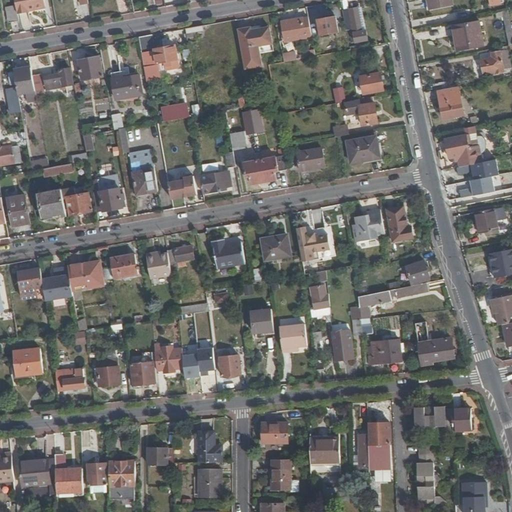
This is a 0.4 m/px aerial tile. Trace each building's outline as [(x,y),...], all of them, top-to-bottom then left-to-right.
[(16,0),(19,13),(30,11),(30,10),(40,8),(40,9),(47,7),(45,0),(16,0)] [(452,0),(428,0),(431,11),(454,6),(452,0)] [(498,0),(488,0),(490,8),(500,6),(498,0)] [(361,7),(357,8),(361,31),(365,30),(361,7)] [(357,8),(342,11),(348,44),(367,41),(365,30),(361,31),(357,8)] [(22,28),(19,14),(9,16),(11,30),(22,28)] [(338,32),(335,16),(317,19),(320,36),(338,32)] [(312,37),(308,17),(282,22),(286,42),(312,37)] [(478,22),(452,27),(454,40),(457,40),(459,51),(482,47),(478,22)] [(239,30),(247,69),(263,66),(261,54),(259,46),(273,44),(271,30),(252,33),(251,27),(239,30)] [(153,35),(140,37),(145,67),(157,65),(157,63),(165,61),(167,69),(179,67),(178,58),(179,58),(176,45),(156,49),(153,35)] [(273,44),(259,46),(261,54),(275,51),(273,44)] [(509,61),(506,50),(489,53),(490,59),(482,61),(484,70),(493,68),(493,74),(503,72),(502,65),(504,65),(504,61),(509,61)] [(102,57),(81,60),(83,80),(105,77),(102,57)] [(35,74),(33,67),(16,69),(20,95),(27,93),(29,102),(39,100),(35,74)] [(48,89),(75,84),(72,67),(61,69),(61,72),(46,75),(48,89)] [(123,70),(113,72),(117,99),(143,95),(140,75),(138,76),(124,78),(123,74),(123,70)] [(35,74),(39,100),(49,99),(44,73),(35,74)] [(385,89),(382,73),(362,76),(365,93),(385,89)] [(432,83),(433,90),(447,87),(446,81),(432,83)] [(343,86),(334,89),(338,103),(344,101),(347,100),(343,86)] [(457,87),(437,90),(443,119),(463,115),(457,87)] [(347,100),(344,101),(346,117),(349,117),(350,121),(356,120),(356,122),(361,122),(362,124),(377,122),(375,101),(358,103),(358,99),(347,100)] [(164,120),(189,115),(188,103),(162,108),(164,120)] [(258,109),(243,112),(247,133),(262,130),(258,109)] [(123,114),(114,116),(116,129),(125,127),(123,114)] [(344,134),(348,134),(347,125),(334,127),(335,136),(339,135),(344,134)] [(130,151),(128,128),(122,128),(124,152),(130,151)] [(244,130),(230,133),(232,147),(246,145),(244,130)] [(92,133),(85,134),(88,149),(95,148),(92,133)] [(483,161),(478,133),(466,135),(466,134),(445,138),(448,158),(458,156),(459,166),(482,161),(483,161)] [(379,157),(375,134),(347,139),(351,162),(379,157)] [(3,141),(0,141),(0,164),(18,161),(19,166),(22,166),(23,166),(18,142),(3,145),(3,141)] [(300,169),(326,165),(322,145),(307,147),(308,151),(297,152),(300,169)] [(160,190),(152,147),(131,151),(138,193),(160,190)] [(275,170),(287,168),(283,149),(283,148),(278,148),(279,156),(244,160),(244,161),(246,176),(250,175),(251,183),(276,180),(276,179),(275,170)] [(235,165),(233,150),(225,151),(228,166),(235,165)] [(79,161),(89,159),(88,152),(77,154),(79,161)] [(51,166),(49,157),(32,159),(32,164),(33,169),(47,167),(51,166)] [(91,166),(89,159),(79,161),(76,162),(77,168),(91,166)] [(62,173),(61,164),(51,166),(47,167),(48,176),(62,173)] [(174,178),(193,174),(192,167),(172,170),(174,178)] [(227,188),(224,172),(200,175),(203,191),(227,188)] [(119,173),(100,176),(102,189),(122,186),(119,173)] [(182,183),(196,181),(195,174),(185,176),(185,177),(181,178),(182,183)] [(100,176),(93,177),(98,209),(106,208),(102,189),(100,176)] [(174,196),(198,192),(196,181),(182,183),(181,178),(171,180),(174,196)] [(76,184),(67,186),(71,213),(94,209),(91,190),(77,193),(76,184)] [(122,186),(102,189),(106,208),(125,205),(122,186)] [(69,214),(64,187),(40,191),(44,214),(57,212),(57,216),(69,214)] [(27,192),(9,195),(14,224),(32,221),(27,192)] [(403,202),(386,205),(393,240),(414,235),(411,223),(408,224),(403,202)] [(494,207),(474,211),(479,232),(499,228),(494,207)] [(385,235),(380,208),(365,210),(365,213),(354,215),(355,223),(352,223),(354,242),(377,238),(377,236),(385,235)] [(306,228),(297,230),(302,261),(318,258),(317,249),(328,247),(325,232),(315,234),(314,230),(307,232),(306,228)] [(262,237),(279,234),(278,231),(259,234),(260,244),(263,244),(262,237)] [(290,253),(287,233),(279,234),(262,237),(263,244),(265,257),(290,253)] [(224,238),(211,240),(216,268),(246,263),(243,242),(225,244),(224,238)] [(193,257),(191,244),(168,248),(169,251),(171,266),(178,265),(177,259),(193,257)] [(511,247),(489,252),(494,277),(511,272),(511,247)] [(162,252),(149,254),(152,276),(172,273),(171,266),(169,251),(162,252)] [(111,256),(115,277),(140,273),(137,256),(130,258),(129,253),(111,256)] [(410,282),(429,276),(423,259),(417,260),(416,258),(412,259),(412,262),(405,264),(410,282)] [(70,270),(74,289),(105,284),(101,260),(87,262),(86,260),(69,263),(70,270)] [(41,265),(18,269),(22,288),(45,284),(41,265)] [(326,278),(325,267),(304,271),(306,281),(311,280),(310,277),(315,276),(315,279),(326,278)] [(45,284),(47,299),(75,295),(74,289),(70,270),(56,272),(57,275),(58,282),(45,284)] [(45,284),(58,282),(57,275),(43,277),(45,284)] [(395,286),(405,284),(404,277),(394,279),(395,286)] [(428,290),(426,280),(408,284),(405,284),(395,286),(387,288),(358,294),(358,301),(360,316),(360,319),(361,323),(361,327),(369,325),(370,325),(366,303),(381,300),(391,298),(390,293),(394,293),(395,297),(412,294),(428,290)] [(325,281),(310,284),(314,307),(329,306),(328,290),(326,291),(325,281)] [(511,293),(490,297),(492,311),(496,311),(498,322),(502,321),(511,319),(511,293)] [(178,304),(179,312),(209,307),(208,299),(178,304)] [(360,316),(358,301),(350,302),(351,317),(353,317),(354,332),(362,331),(361,327),(361,323),(360,319),(360,316)] [(272,305),(252,308),(254,329),(274,328),(272,305)] [(86,314),(79,316),(81,327),(87,326),(88,326),(86,314)] [(424,314),(414,316),(421,362),(431,361),(431,356),(452,353),(450,334),(428,337),(424,314)] [(511,319),(502,321),(506,344),(511,343),(511,319)] [(305,320),(278,322),(281,348),(290,347),(290,343),(299,342),(308,341),(305,320)] [(353,355),(350,326),(331,327),(332,340),(335,340),(337,357),(353,355)] [(320,327),(312,328),(314,348),(323,347),(320,327)] [(77,344),(88,343),(87,331),(76,332),(77,344)] [(368,361),(401,358),(399,337),(372,339),(373,351),(368,352),(368,361)] [(185,364),(183,345),(173,345),(172,342),(165,340),(155,340),(158,367),(164,366),(165,368),(176,368),(177,364),(185,364)] [(42,344),(14,347),(17,372),(17,373),(45,370),(42,344)] [(268,364),(267,350),(255,351),(256,358),(247,359),(248,369),(265,368),(265,364),(268,364)] [(241,351),(221,353),(223,373),(242,371),(241,351)] [(322,351),(315,353),(317,368),(324,367),(322,351)] [(101,364),(121,362),(121,356),(101,358),(101,364)] [(156,356),(134,359),(136,380),(158,378),(156,356)] [(211,357),(198,358),(199,375),(212,374),(211,357)] [(123,380),(121,362),(101,364),(98,364),(100,382),(123,380)] [(57,374),(59,387),(87,384),(84,365),(76,366),(77,373),(65,374),(65,372),(57,374)] [(471,427),(470,406),(452,406),(443,406),(444,404),(414,405),(415,426),(425,425),(427,428),(433,428),(435,424),(444,425),(444,427),(452,427),(471,427)] [(288,418),(262,419),(262,427),(262,439),(278,439),(289,439),(288,418)] [(390,443),(389,419),(368,419),(369,441),(385,441),(385,443),(390,443)] [(262,427),(257,427),(257,445),(278,445),(278,439),(262,439),(262,427)] [(216,428),(200,428),(200,459),(223,458),(223,447),(218,447),(218,442),(216,442),(216,428)] [(368,429),(359,430),(360,458),(360,463),(369,463),(368,429)] [(342,441),(342,439),(311,439),(312,464),(343,463),(343,459),(342,441)] [(433,439),(418,439),(419,461),(416,461),(417,483),(417,496),(425,496),(425,500),(432,500),(440,505),(446,497),(439,492),(435,492),(434,484),(438,481),(438,475),(434,473),(433,439)] [(175,459),(175,443),(148,444),(149,460),(175,459)] [(0,453),(0,452),(0,477),(16,476),(13,448),(5,449),(6,453),(0,453)] [(65,449),(57,450),(59,487),(85,487),(84,464),(66,465),(65,449)] [(52,478),(50,455),(21,459),(23,481),(52,478)] [(136,456),(110,456),(110,481),(135,481),(136,481),(136,456)] [(108,458),(89,458),(89,480),(108,480),(108,458)] [(292,458),(273,458),(273,460),(273,480),(288,480),(292,480),(292,458)] [(273,460),(268,460),(268,484),(288,484),(288,480),(273,480),(273,460)] [(221,463),(198,463),(197,493),(221,493),(221,463)] [(172,494),(172,464),(162,464),(162,477),(165,477),(165,494),(172,494)] [(486,477),(463,478),(464,511),(485,511),(485,503),(487,503),(486,477)] [(135,481),(110,481),(111,490),(111,493),(135,493),(135,481)] [(381,488),(371,489),(371,502),(381,501),(381,488)] [(283,511),(284,499),(261,499),(261,511),(283,511)]
